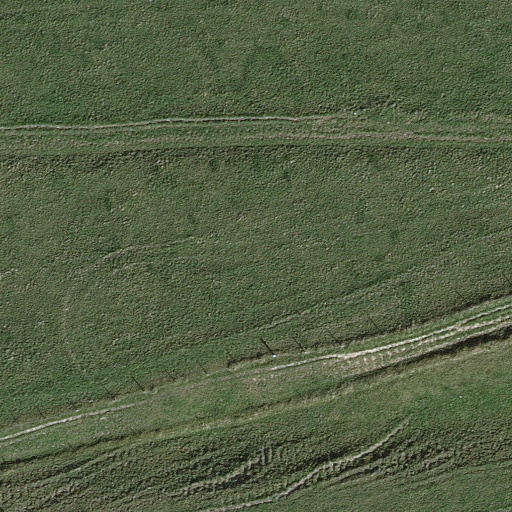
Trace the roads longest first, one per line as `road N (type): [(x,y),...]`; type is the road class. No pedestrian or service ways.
road 1 (track): [(511,317),(269,394),(0,452)]
road 2 (track): [(0,138),(511,138)]
